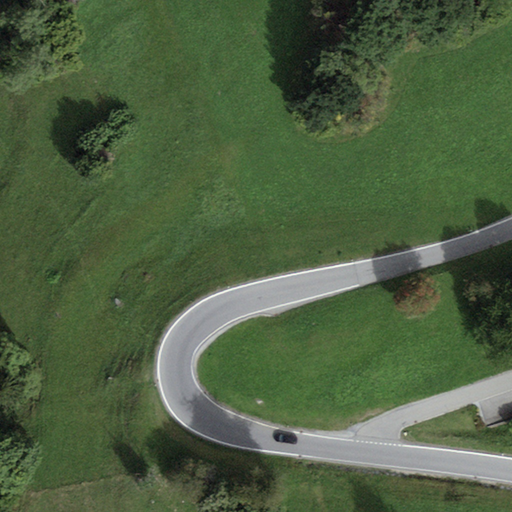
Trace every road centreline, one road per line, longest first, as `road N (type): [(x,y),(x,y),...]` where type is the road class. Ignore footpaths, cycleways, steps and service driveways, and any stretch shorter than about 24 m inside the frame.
road 1 (tertiary): [(511,471),(230,431),(183,398),(175,358),(199,322),(250,297),(511,228)]
road 2 (track): [(366,452),(410,412),(511,383)]
